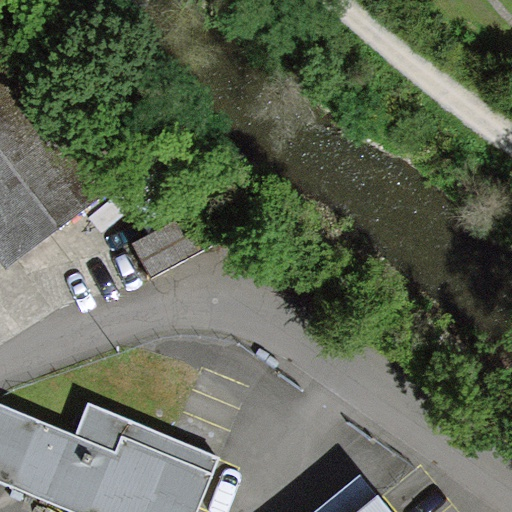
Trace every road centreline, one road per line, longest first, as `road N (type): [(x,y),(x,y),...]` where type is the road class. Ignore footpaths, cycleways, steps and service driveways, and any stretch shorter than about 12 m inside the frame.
road 1 (residential): [(511,503),(232,293),(161,303),(0,374)]
road 2 (track): [(511,120),(360,0)]
